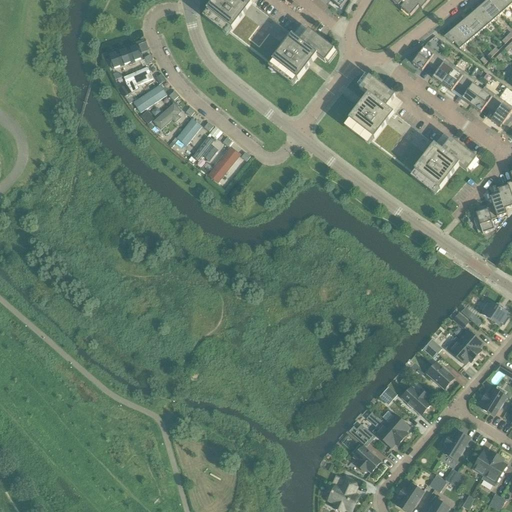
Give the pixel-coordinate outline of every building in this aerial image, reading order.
[(208,12),(205,15),(295,84),(297,80),(298,81),(317,57),(325,63),(335,50),(309,31),(300,42),(245,0),(215,0),(207,11),(208,12)] [(330,0),(330,1),(340,9),(348,0),(330,0)] [(390,0),(399,7),(401,4),(404,6),(401,9),(410,17),(419,7),(422,10),(430,0),(390,0)] [(488,0),(480,7),(493,22),(501,15),(488,0)] [(502,0),(488,0),(501,15),(509,8),(502,0)] [(480,7),(472,14),(485,29),(493,22),(480,7)] [(472,14),(464,21),(476,36),(485,29),(472,14)] [(464,21),(455,28),(468,43),(476,36),(464,21)] [(468,43),(455,28),(444,38),(453,45),(454,43),(460,50),(468,43)] [(146,43),(139,46),(142,54),(149,51),(146,43)] [(427,65),(432,69),(441,56),(426,46),(412,65),(422,72),(427,65)] [(138,47),(106,57),(111,73),(144,62),(138,47)] [(150,56),(145,59),(148,64),(153,62),(150,56)] [(432,79),(442,86),(456,67),(441,56),(432,69),(437,72),(432,79)] [(456,86),(461,90),(470,77),(456,67),(442,86),(452,93),(456,86)] [(147,68),(123,78),(126,88),(151,77),(147,68)] [(161,76),(156,79),(160,84),(165,81),(161,76)] [(369,77),(360,90),(368,96),(349,120),(350,121),(347,124),(364,137),(420,180),(437,193),(439,190),(440,191),(459,166),(467,172),(477,160),(451,140),(442,151),(397,116),(394,114),(386,108),(395,97),(369,77)] [(461,100),(471,107),(485,88),(484,88),(482,91),(474,85),(476,82),(470,77),(461,90),(466,93),(461,100)] [(161,87),(139,100),(146,111),(168,98),(161,87)] [(485,107),(490,111),(499,98),(485,88),(471,107),(481,114),(485,107)] [(174,93),(170,97),(174,101),(178,97),(174,93)] [(511,107),(499,98),(490,111),(495,114),(491,121),(501,128),(511,112),(511,107)] [(173,106),(153,122),(160,129),(179,113),(173,106)] [(190,109),(186,114),(191,117),(195,113),(190,109)] [(147,125),(153,120),(147,113),(141,118),(147,125)] [(191,121),(177,140),(186,149),(202,129),(191,121)] [(208,124),(205,129),(209,132),(213,128),(208,124)] [(215,128),(210,135),(215,139),(220,132),(216,128),(215,128)] [(227,139),(223,144),(228,148),(232,143),(227,139)] [(210,140),(190,163),(195,167),(203,158),(211,163),(220,153),(212,146),(214,143),(210,140)] [(232,149),(208,178),(217,186),(242,156),(232,149)] [(250,158),(246,154),(242,159),(246,162),(250,158)] [(508,187),(498,190),(507,215),(505,210),(511,207),(511,197),(507,184),(507,185),(508,187)] [(493,206),(487,208),(495,231),(492,220),(507,215),(498,190),(499,195),(490,198),(493,206)] [(495,231),(487,208),(486,208),(487,211),(476,214),(477,218),(473,219),(475,228),(476,228),(478,233),(482,232),(483,235),(495,231)] [(508,317),(509,315),(502,310),(503,309),(497,306),(496,307),(489,302),(481,315),(501,328),(502,325),(504,326),(509,318),(508,317)] [(468,319),(479,328),(483,324),(472,314),(468,319)] [(460,315),(453,322),(463,330),(469,323),(460,315)] [(456,339),(476,358),(482,352),(479,350),(483,345),(467,332),(459,341),(456,339)] [(476,358),(456,339),(447,350),(465,366),(469,362),(471,364),(476,358)] [(432,340),(427,346),(438,355),(443,350),(432,340)] [(432,361),(420,374),(431,383),(434,381),(445,391),(455,379),(448,374),(449,373),(444,368),(443,369),(440,366),(445,361),(438,355),(427,346),(422,352),(432,361)] [(389,388),(384,394),(392,401),(397,395),(389,388)] [(418,394),(412,388),(402,399),(408,405),(407,406),(413,411),(414,410),(422,417),(432,406),(425,400),(428,397),(421,391),(418,394)] [(507,393),(498,388),(496,391),(494,390),(490,397),(486,395),(481,403),(485,405),(482,410),(494,418),(499,411),(500,411),(504,405),(502,404),(507,398),(505,397),(507,393)] [(392,401),(384,394),(380,399),(388,406),(392,401)] [(372,414),(367,420),(377,429),(373,433),(376,435),(392,449),(395,445),(398,447),(403,441),(382,423),(372,414)] [(382,418),(380,420),(382,422),(382,423),(403,441),(408,435),(406,433),(410,429),(394,415),(393,416),(387,422),(382,418)] [(361,427),(357,432),(359,434),(371,444),(375,439),(361,427)] [(352,431),(350,433),(367,448),(371,444),(359,434),(357,432),(354,429),(352,431)] [(449,437),(444,446),(448,448),(444,454),(456,462),(460,455),(462,456),(465,450),(464,449),(470,440),(457,433),(453,439),(449,437)] [(355,457),(354,458),(360,464),(357,467),(364,473),(367,470),(371,474),(381,463),(375,457),(376,456),(370,452),(369,453),(363,447),(362,449),(359,446),(352,454),(355,457)] [(482,480),(483,480),(497,457),(490,453),(492,454),(490,456),(484,452),(473,470),(484,477),(482,480)] [(497,457),(483,480),(494,487),(496,484),(507,466),(501,462),(502,460),(504,461),(497,457)] [(445,481),(451,485),(458,474),(452,470),(445,481)] [(458,474),(451,485),(456,488),(463,477),(458,474)] [(429,487),(434,491),(442,480),(436,476),(429,487)] [(355,491),(359,484),(346,478),(345,482),(336,477),(332,486),(336,487),(329,502),(336,505),(334,509),(340,511),(343,511),(345,509),(350,511),(352,511),(359,497),(352,494),(354,491),(355,491)] [(442,480),(434,491),(440,494),(447,483),(442,480)] [(419,500),(424,493),(411,485),(407,492),(404,490),(398,498),(402,500),(397,507),(404,511),(411,511),(415,506),(417,507),(421,501),(419,500)] [(489,507),(494,510),(501,498),(495,495),(489,507)] [(474,500),(469,497),(462,508),(468,511),(474,500)] [(501,498),(494,510),(498,511),(500,511),(506,501),(501,498)] [(447,511),(449,509),(437,501),(433,508),(431,507),(428,511),(447,511)]
